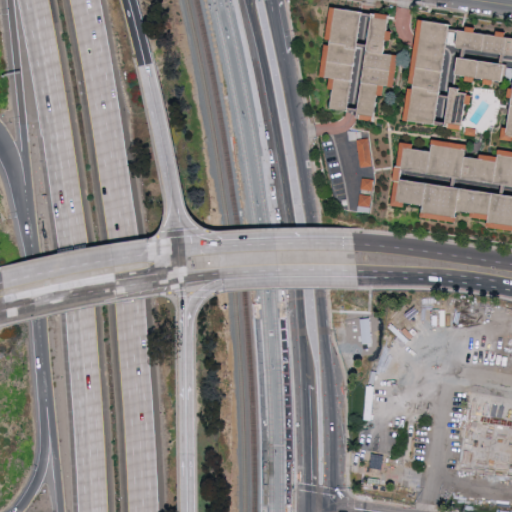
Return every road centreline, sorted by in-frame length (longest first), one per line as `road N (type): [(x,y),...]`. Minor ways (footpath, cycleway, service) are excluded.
road 1 (motorway): [(140,511),(114,204),(77,0)]
road 2 (motorway): [(30,0),(69,244),(93,511)]
road 3 (secondary): [(331,511),(327,377),(280,55)]
road 4 (secondary): [(241,0),(297,302),(304,384)]
road 5 (motorway): [(15,0),(33,223)]
road 6 (motorway): [(189,511),(184,320)]
road 7 (secondary): [(183,250),(2,280)]
road 8 (secondary): [(352,242),(183,250)]
road 9 (motorway): [(33,223),(49,384)]
road 10 (secondary): [(352,272),(511,290)]
road 11 (secondary): [(34,305),(183,281)]
road 12 (motorway): [(49,384),(36,493),(20,511)]
road 13 (motorway): [(173,195),(148,67)]
road 14 (secondary): [(511,260),(383,245)]
road 15 (motorway): [(49,384),(57,511)]
road 16 (secondary): [(304,384),(305,511)]
road 17 (secondary): [(229,276),(352,272)]
